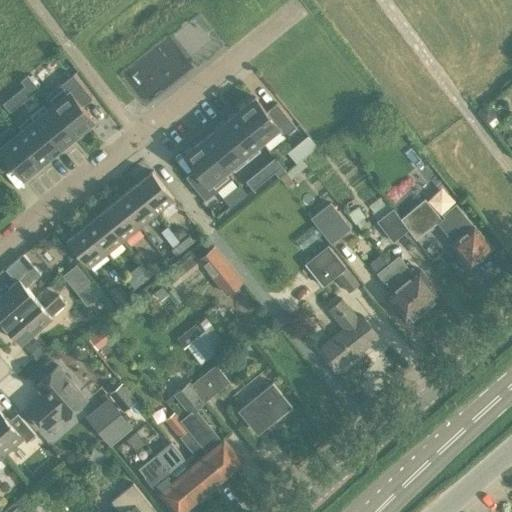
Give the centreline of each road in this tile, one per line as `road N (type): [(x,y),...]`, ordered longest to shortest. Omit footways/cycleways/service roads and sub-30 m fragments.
road 1 (unclassified): [(294,511),(511,322)]
road 2 (residential): [(511,224),(337,0)]
road 3 (residential): [(139,135),(307,0)]
road 4 (track): [(511,165),(385,0)]
road 5 (secondary): [(511,375),(363,511)]
road 6 (residential): [(0,247),(139,135)]
road 7 (residential): [(139,135),(33,0)]
